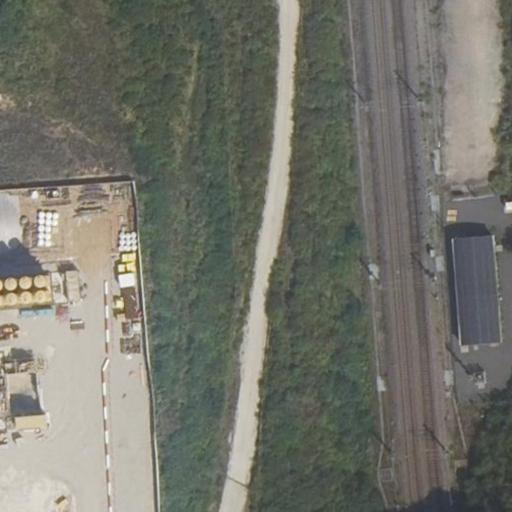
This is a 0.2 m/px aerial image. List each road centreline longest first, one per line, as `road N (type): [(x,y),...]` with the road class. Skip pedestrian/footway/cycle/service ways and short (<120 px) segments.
road 1 (track): [(232,511),(282,168),(296,0)]
road 2 (track): [(511,321),(504,223),(462,228),(474,0)]
